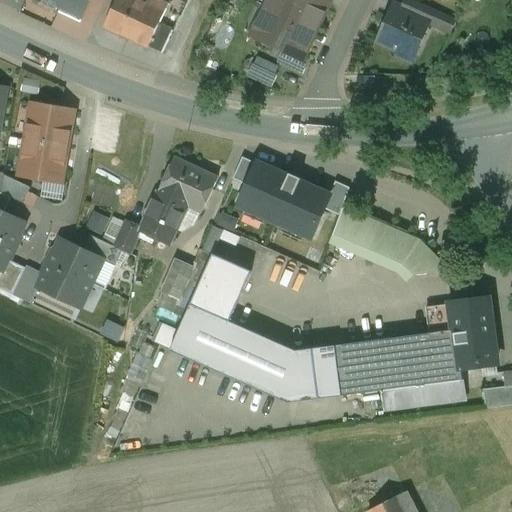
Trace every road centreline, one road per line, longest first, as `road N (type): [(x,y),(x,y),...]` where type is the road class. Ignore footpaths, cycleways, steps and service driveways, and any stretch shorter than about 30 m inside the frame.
road 1 (tertiary): [(322,133),(180,108),(0,33)]
road 2 (tertiary): [(485,124),(322,133)]
road 3 (residential): [(322,133),(334,58),(360,0)]
